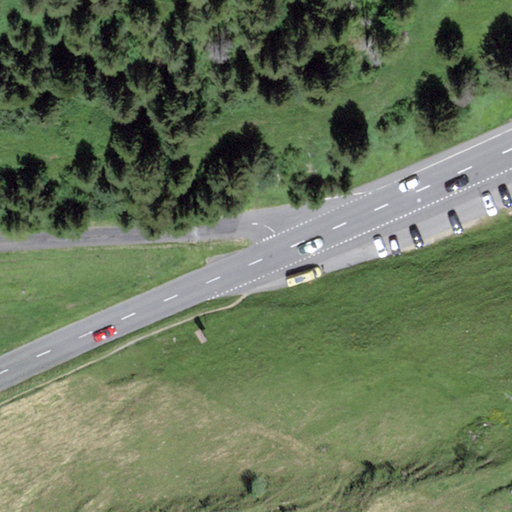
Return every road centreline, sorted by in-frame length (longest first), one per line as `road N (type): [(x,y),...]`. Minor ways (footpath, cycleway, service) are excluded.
road 1 (secondary): [(307,239),(0,374)]
road 2 (unclassified): [(307,239),(290,228),(252,225),(162,237),(0,241)]
road 3 (secondary): [(511,149),(307,239)]
